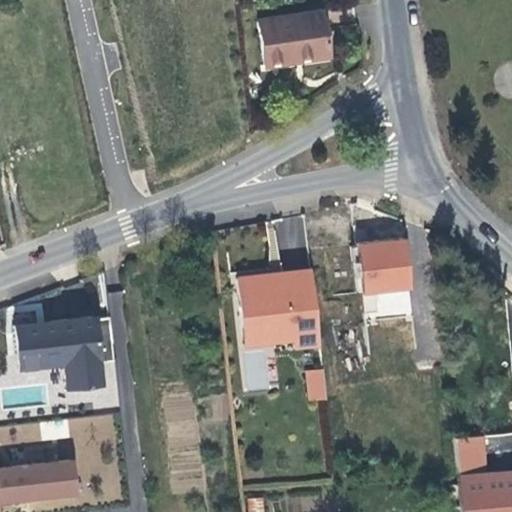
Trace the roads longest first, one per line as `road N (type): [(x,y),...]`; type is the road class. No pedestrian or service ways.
road 1 (unclassified): [(124,228),(75,0)]
road 2 (residential): [(403,72),(221,190)]
road 3 (residential): [(221,190),(430,164)]
road 4 (residential): [(0,276),(124,228)]
road 5 (unclassified): [(511,261),(430,164)]
